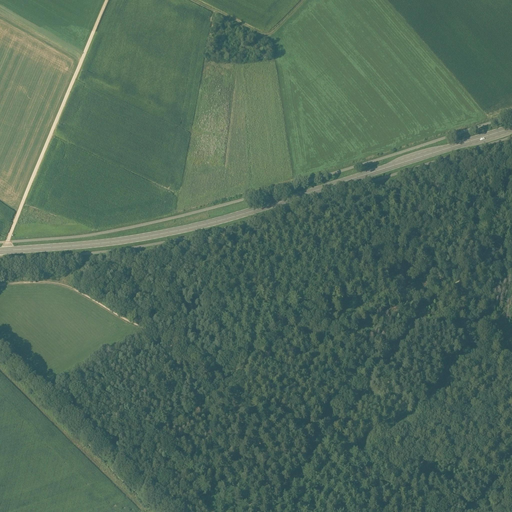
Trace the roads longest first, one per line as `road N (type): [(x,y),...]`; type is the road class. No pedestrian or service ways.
road 1 (primary): [(0,251),(198,225),(511,127)]
road 2 (track): [(511,259),(408,299),(393,250),(384,248),(238,370)]
road 3 (track): [(6,242),(108,0)]
road 4 (track): [(241,412),(330,442),(376,468),(426,511)]
road 5 (track): [(182,353),(65,280),(0,282)]
road 6 (track): [(395,485),(511,380)]
road 7 (track): [(511,370),(486,330),(414,321),(408,299)]
